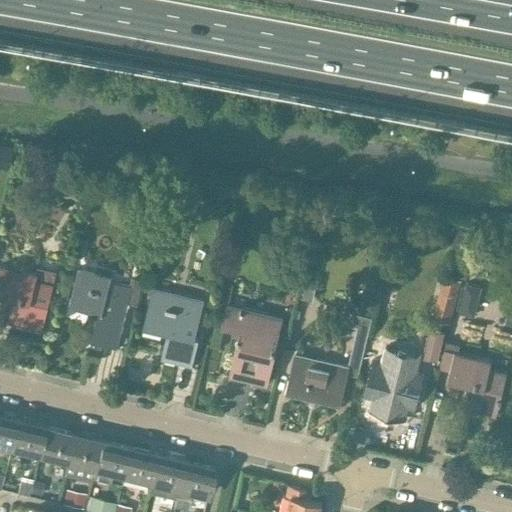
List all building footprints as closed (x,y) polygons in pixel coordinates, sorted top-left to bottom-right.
[(48,160),(45,175),(85,184),(89,170),(48,160)] [(38,273),(1,263),(0,267),(0,293),(14,297),(8,321),(42,329),(57,270),(40,265),(38,273)] [(111,275),(79,267),(69,306),(98,313),(91,341),(117,348),(133,286),(110,280),(111,275)] [(205,299),(152,286),(143,326),(168,331),(161,359),(192,366),(199,338),(195,337),(205,299)] [(283,316),(227,302),(221,325),(245,331),(242,342),(238,341),(230,375),(267,384),(283,316)] [(286,389),(285,394),(304,399),(340,407),(341,402),(347,373),(358,376),(372,316),(346,311),(343,323),(357,327),(348,365),(295,352),(286,389)] [(429,328),(422,357),(438,361),(445,332),(429,328)] [(461,343),(446,340),(439,369),(449,372),(448,378),(468,383),(462,407),(497,416),(508,371),(490,366),(492,359),(459,351),(461,343)] [(364,393),(363,395),(373,398),(370,409),(369,408),(369,410),(406,419),(407,417),(406,417),(408,406),(414,408),(422,372),(417,371),(420,355),(385,346),(381,362),(372,360),(371,363),(364,393)] [(0,445),(10,448),(17,418),(0,414),(0,445)] [(17,418),(10,448),(38,455),(45,425),(17,418)] [(73,432),(45,425),(38,455),(66,461),(73,432)] [(73,432),(66,461),(93,468),(101,439),(73,432)] [(94,468),(92,474),(121,481),(122,475),(129,446),(101,439),(94,466),(93,468),(94,468)] [(129,446),(122,475),(149,482),(157,452),(129,446)] [(185,459),(157,452),(149,482),(178,489),(185,459)] [(185,459),(178,489),(176,497),(189,500),(191,492),(207,496),(214,466),(185,459)] [(290,496),(286,511),(319,511),(322,502),(310,499),(312,489),(289,484),(286,495),(290,496)]
